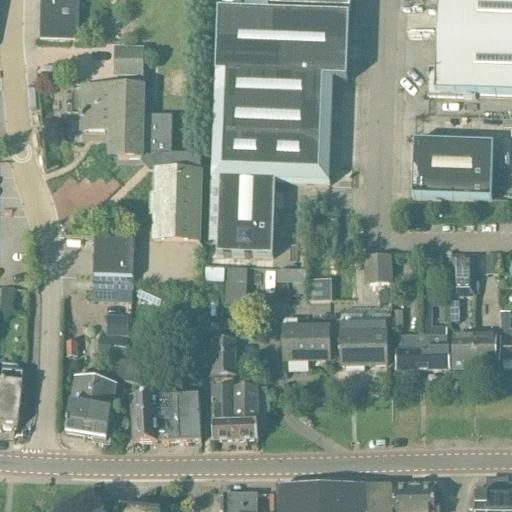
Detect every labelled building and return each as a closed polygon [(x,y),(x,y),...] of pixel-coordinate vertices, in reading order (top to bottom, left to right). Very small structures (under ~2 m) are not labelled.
[(350,0),(270,0),(270,10),(350,13),(350,0)] [(511,0),(430,0),(430,9),(438,9),(436,73),(428,73),(427,101),(476,103),(476,99),(511,100),(511,0)] [(80,6),(41,5),(41,24),(79,25),(80,6)] [(213,179),(213,187),(221,187),(219,246),(218,269),(274,271),(277,189),(304,190),(330,191),(330,172),(320,172),(323,100),(333,100),(334,85),(348,85),(350,21),(219,16),(213,179)] [(79,25),(41,24),(40,44),(79,45),(79,25)] [(142,54),(116,53),(116,81),(118,81),(117,91),(82,91),(81,133),(118,134),(117,162),(142,162),(155,173),(152,242),(198,244),(200,159),(171,158),(172,121),(143,120),(144,92),(138,92),(139,80),(142,80),(142,54)] [(494,149),(414,146),(412,202),(492,205),(494,149)] [(94,283),(93,294),(133,295),(133,285),(133,283),(135,243),(95,241),(94,269),(94,283)] [(442,269),(442,260),(424,260),(424,270),(442,269)] [(464,261),(450,261),(451,300),(464,300),(475,300),(476,261),(464,261)] [(322,262),(309,262),(309,272),(322,272),(322,262)] [(391,288),(390,262),(366,263),(367,288),(391,288)] [(225,287),(225,308),(247,309),(248,272),(227,272),(227,287),(225,287)] [(287,274),(277,274),(277,287),(287,287),(287,274)] [(443,290),(423,290),(423,318),(423,331),(423,341),(423,377),(449,377),(449,355),(447,355),(447,340),(447,331),(434,331),(432,331),(432,310),(443,310),(443,290)] [(2,293),(1,313),(13,314),(14,293),(2,293)] [(389,302),(379,302),(379,315),(389,315),(389,302)] [(218,305),(206,304),(206,321),(218,321),(218,305)] [(459,307),(450,307),(450,325),(459,325),(459,307)] [(240,329),(239,314),(227,314),(228,329),(240,329)] [(403,332),(403,316),(394,316),(394,332),(403,332)] [(501,376),(511,376),(511,331),(510,331),(509,316),(501,317),(501,376)] [(114,319),(113,340),(127,340),(127,319),(114,319)] [(297,332),(297,323),(286,324),(284,326),(285,365),(330,364),(329,332),(297,332)] [(386,326),(340,327),(342,370),(370,370),(375,370),(387,369),(386,326)] [(223,345),(223,339),(212,339),(213,446),(257,445),(257,428),(262,428),(262,421),(257,421),(256,394),(251,394),(251,388),(234,389),(234,395),(232,395),(232,385),(227,385),(227,380),(235,380),(235,345),(223,345)] [(128,343),(100,340),(98,358),(126,361),(128,343)] [(399,355),(397,355),(397,377),(423,377),(423,341),(422,340),(399,341),(399,355)] [(454,377),(476,376),(475,340),(454,340),(454,377)] [(496,341),(475,340),(476,376),(497,376),(496,341)] [(77,361),(77,345),(66,345),(66,361),(77,361)] [(145,369),(114,363),(110,383),(141,389),(145,369)] [(0,430),(15,432),(19,392),(18,392),(19,382),(0,379),(0,430)] [(72,410),(112,417),(117,391),(77,384),(72,410)] [(202,446),(201,403),(133,405),(135,448),(202,446)] [(107,444),(112,417),(72,410),(67,437),(107,444)] [(511,511),(511,488),(506,489),(506,484),(489,484),(489,492),(476,492),(475,511),(511,511)] [(440,511),(440,507),(436,507),(435,491),(277,492),(277,511),(440,511)] [(273,511),(274,499),(224,499),(224,502),(221,502),(220,511),(273,511)]
